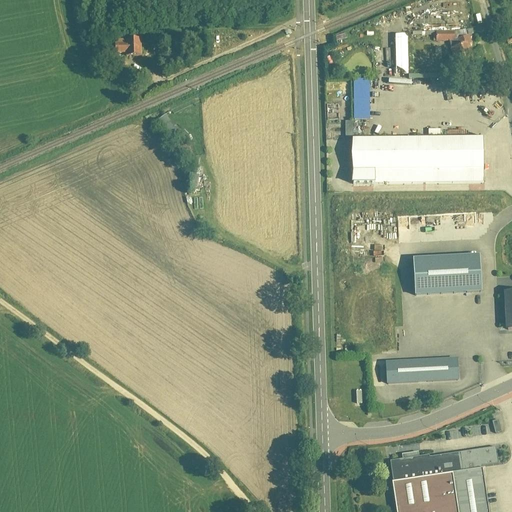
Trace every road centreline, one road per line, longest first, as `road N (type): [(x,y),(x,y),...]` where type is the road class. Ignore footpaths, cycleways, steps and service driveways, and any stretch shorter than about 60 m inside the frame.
road 1 (secondary): [(321,434),(307,0)]
road 2 (unclassified): [(511,381),(403,428),(321,434)]
